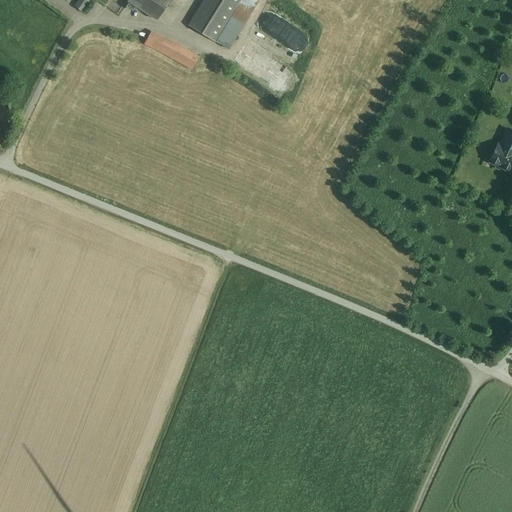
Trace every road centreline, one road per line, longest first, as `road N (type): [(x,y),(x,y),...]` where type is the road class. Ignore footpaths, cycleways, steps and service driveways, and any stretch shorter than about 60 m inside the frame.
road 1 (unclassified): [(0,164),(307,286),(497,373)]
road 2 (track): [(233,257),(133,511)]
road 3 (track): [(482,367),(416,511)]
